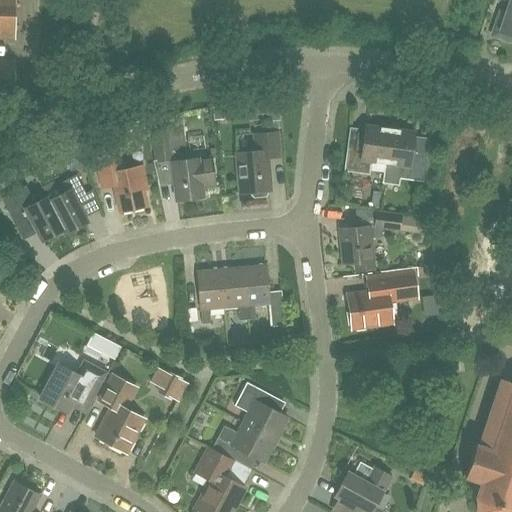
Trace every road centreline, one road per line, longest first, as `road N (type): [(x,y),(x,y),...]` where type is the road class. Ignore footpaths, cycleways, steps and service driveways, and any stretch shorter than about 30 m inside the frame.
road 1 (residential): [(0,380),(61,273),(118,248),(307,221)]
road 2 (residential): [(288,511),(313,467),(326,399),(307,221)]
road 3 (tertiary): [(85,110),(243,71),(325,62)]
road 4 (tertiary): [(511,98),(325,62)]
road 5 (residential): [(0,426),(143,511)]
road 6 (residential): [(307,221),(325,62)]
